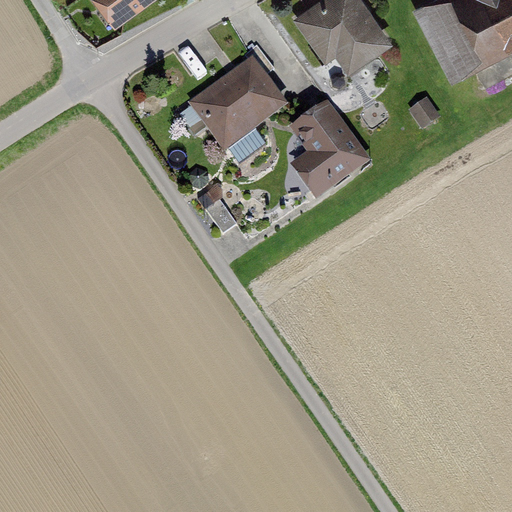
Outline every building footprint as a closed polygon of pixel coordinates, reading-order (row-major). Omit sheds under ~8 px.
[(94,0),(112,23),(143,0),(94,0)] [(312,0),(298,10),(332,57),(342,49),(355,66),(399,34),(373,0),(312,0)] [(511,0),(420,0),(460,74),(511,45),(511,0)] [(193,97),(230,146),(293,100),(257,50),(193,97)] [(314,148),(295,162),(318,194),(375,153),(330,93),(293,120),(314,148)]
